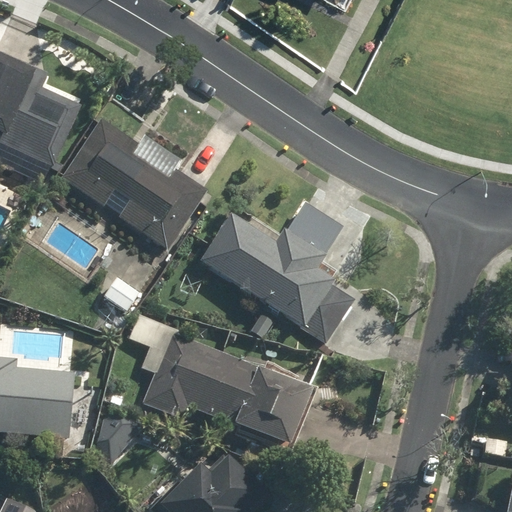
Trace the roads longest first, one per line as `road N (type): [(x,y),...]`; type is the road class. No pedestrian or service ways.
road 1 (residential): [(104,0),(394,181),(465,201)]
road 2 (residential): [(400,511),(465,201)]
